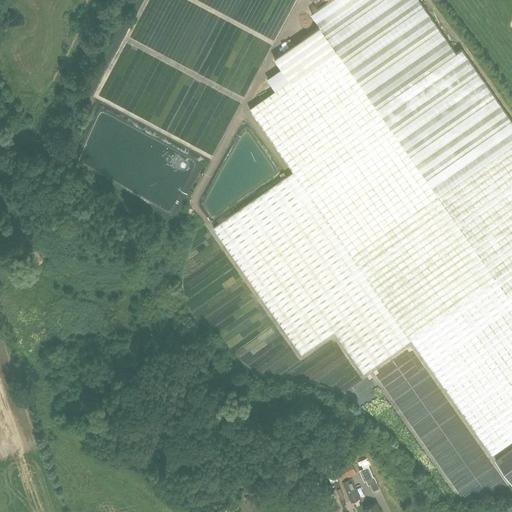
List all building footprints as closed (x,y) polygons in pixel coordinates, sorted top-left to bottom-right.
[(511,121),(461,49),(456,53),(419,0),(329,0),(311,13),(320,26),(274,58),(290,80),(250,108),(293,170),(294,171),(213,227),(301,353),(334,330),(364,373),(368,369),(411,339),(493,455),(511,441),(511,121)] [(511,447),(496,459),(511,482),(511,447)] [(348,474),(349,476),(356,473),(351,460),(335,467),(340,477),(348,474)] [(374,477),(369,466),(359,470),(364,481),(374,477)] [(351,500),(359,497),(351,478),(343,482),(351,500)] [(319,511),(316,501),(303,506),(304,511),(319,511)] [(382,511),(381,510),(380,510),(377,503),(364,509),(365,511),(382,511)]
